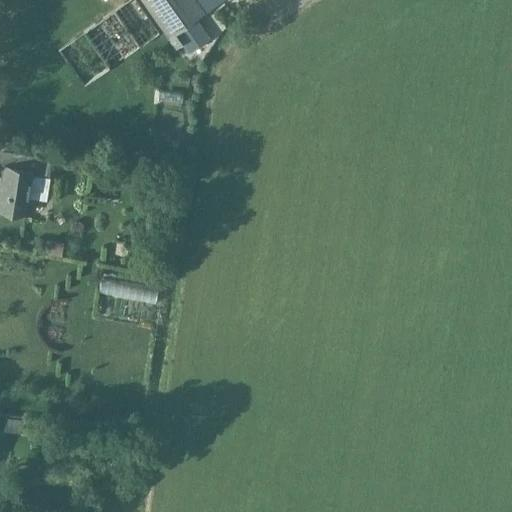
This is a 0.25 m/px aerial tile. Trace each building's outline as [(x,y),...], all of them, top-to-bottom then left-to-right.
[(84,86),(160,32),(137,0),(127,0),(58,49),(84,86)] [(176,33),(206,11),(221,0),(143,0),(176,46),(182,42),(176,33)] [(151,135),(150,144),(157,145),(159,136),(151,135)] [(165,139),(164,146),(171,147),(172,140),(165,139)] [(71,163),(74,145),(59,142),(56,161),(71,163)] [(49,177),(52,157),(26,153),(24,167),(4,164),(0,190),(0,207),(27,212),(29,196),(46,199),(50,177),(49,177)] [(125,320),(143,321),(145,288),(95,285),(95,298),(126,300),(125,320)] [(6,417),(4,430),(26,432),(27,419),(6,417)]
